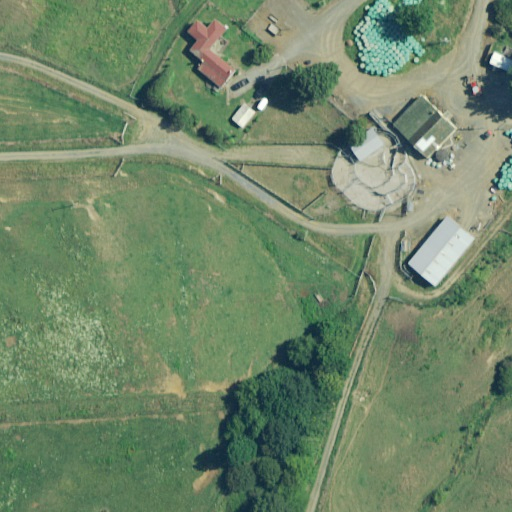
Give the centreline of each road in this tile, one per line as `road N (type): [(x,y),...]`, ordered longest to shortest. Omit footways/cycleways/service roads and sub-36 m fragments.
road 1 (track): [(0,62),(183,147),(276,212),(317,222),(415,215),(471,129),(457,65)]
road 2 (track): [(0,159),(183,147)]
